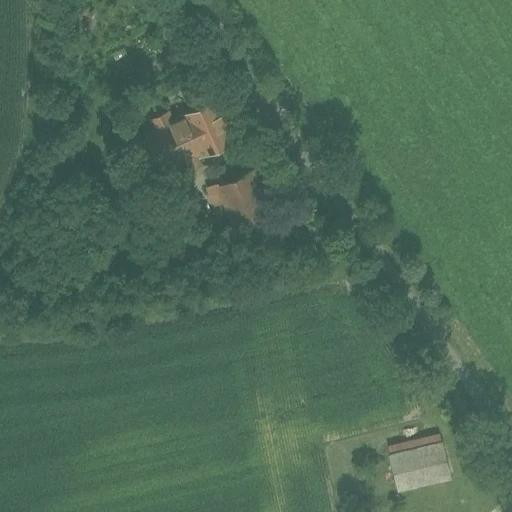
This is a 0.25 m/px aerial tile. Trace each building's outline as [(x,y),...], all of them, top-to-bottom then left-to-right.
[(235,138),(215,97),(171,118),(167,109),(152,117),(156,125),(147,130),(165,168),(179,161),(183,170),(203,161),(200,155),(235,138)] [(259,165),(224,182),(251,238),(286,222),(259,165)] [(220,180),(207,186),(217,206),(229,200),(220,180)] [(185,217),(159,223),(167,257),(193,252),(185,217)] [(144,246),(93,256),(99,286),(150,276),(144,246)] [(442,440),(391,452),(399,488),(450,476),(442,440)]
